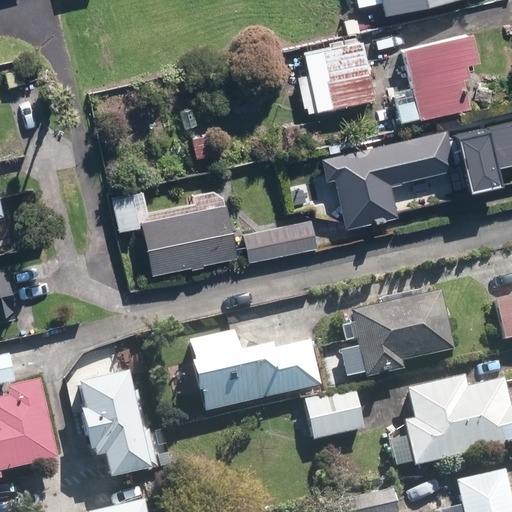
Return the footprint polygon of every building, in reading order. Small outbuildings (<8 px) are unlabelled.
[(381,0),(384,10),(427,0),(355,0),(355,1),(360,0),(381,0)] [(416,115),(467,103),(460,75),(469,73),(465,61),(478,58),(471,28),(400,45),(408,82),(389,86),(397,117),(416,112),(416,115)] [(374,94),(361,35),(302,47),(314,107),(374,94)] [(447,124),(322,152),(327,175),(334,173),(345,223),(397,210),(390,178),(456,163),(447,124)] [(511,125),(459,138),(473,194),(504,186),(500,167),(511,164),(511,125)] [(208,126),(190,131),(194,153),(213,148),(208,126)] [(336,136),(325,138),(328,147),(338,145),(336,136)] [(113,199),(123,244),(135,241),(130,223),(140,221),(134,195),(113,199)] [(240,251),(229,198),(142,215),(153,269),(240,251)] [(312,223),(243,238),(249,265),(317,250),(312,223)] [(0,320),(20,316),(9,266),(0,268),(0,320)] [(443,285),(352,307),(368,373),(405,364),(404,358),(457,345),(443,285)] [(511,292),(496,296),(505,336),(511,334),(511,292)] [(206,407),(322,381),(313,339),(279,347),(277,339),(240,347),(235,326),(191,336),(206,407)] [(11,349),(0,351),(0,379),(17,375),(11,349)] [(153,464),(131,364),(80,376),(86,403),(82,404),(92,445),(95,444),(97,451),(104,450),(109,473),(153,464)] [(412,459),(511,437),(511,399),(510,400),(504,373),(467,381),(464,369),(407,381),(413,411),(403,414),(412,459)] [(0,467),(55,454),(57,454),(53,434),(40,382),(39,376),(32,377),(6,383),(8,391),(0,393),(0,467)] [(354,386),(304,397),(314,438),(364,427),(354,386)] [(156,413),(145,415),(148,429),(159,427),(156,413)] [(511,511),(511,486),(507,465),(459,476),(466,511),(511,511)] [(397,511),(397,510),(399,509),(395,487),(346,497),(349,511),(397,511)] [(143,511),(140,497),(82,510),(82,511),(143,511)]
